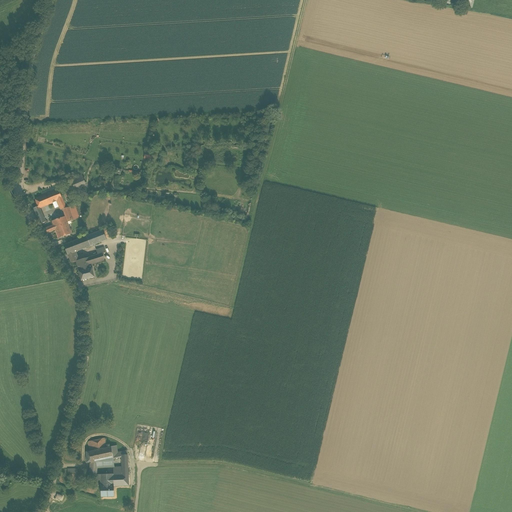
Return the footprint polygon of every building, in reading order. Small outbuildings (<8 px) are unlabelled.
[(71,182),(74,190),(86,185),(82,178),(71,182)] [(63,187),(67,200),(72,199),(67,186),(63,187)] [(35,199),(37,207),(39,206),(48,203),(48,205),(56,201),(55,199),(57,199),(60,206),(65,204),(58,189),(35,199)] [(40,208),(39,206),(37,207),(33,208),(36,215),(42,213),(40,208)] [(74,206),(70,207),(74,220),(79,218),(74,206)] [(67,222),(74,220),(70,207),(66,208),(63,209),(65,216),(67,222)] [(55,230),(58,238),(71,234),(67,222),(65,216),(52,221),(54,225),(55,230)] [(63,246),(68,255),(74,253),(94,245),(106,240),(102,230),(63,246)] [(98,255),(89,257),(91,265),(104,261),(102,253),(98,255)] [(89,257),(77,261),(76,261),(79,272),(92,268),(91,265),(89,257)] [(79,272),(81,281),(94,277),(92,268),(79,272)] [(92,441),(94,450),(107,448),(105,438),(92,441)] [(116,446),(111,447),(113,458),(122,456),(127,455),(127,451),(118,452),(116,446)] [(111,447),(107,448),(94,450),(90,451),(88,452),(90,462),(90,463),(96,462),(113,459),(113,458),(111,447)] [(113,467),(113,459),(96,462),(96,466),(96,469),(113,467)] [(96,469),(96,466),(90,467),(90,468),(90,475),(96,475),(96,481),(100,481),(100,475),(96,475),(96,469)] [(122,467),(113,467),(113,474),(113,475),(122,475),(122,467)] [(100,481),(101,497),(114,497),(113,486),(113,475),(113,474),(100,475),(100,481)] [(128,485),(128,475),(122,475),(113,475),(113,486),(128,485)]
